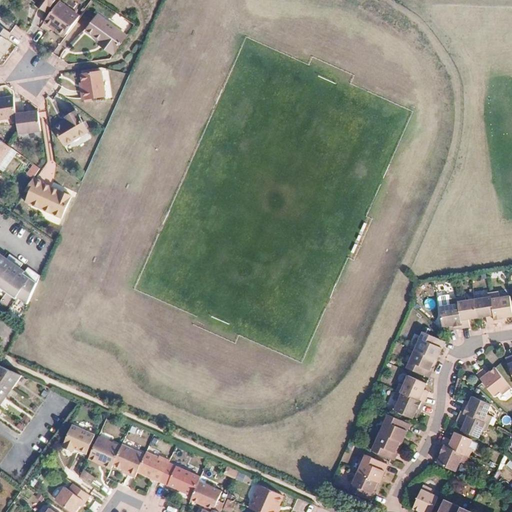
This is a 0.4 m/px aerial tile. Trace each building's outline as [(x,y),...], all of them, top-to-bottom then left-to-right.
[(39,4),(37,7),(46,13),(55,0),(33,0),(36,2),(39,4)] [(43,24),(49,29),(52,25),(65,35),(78,17),(58,2),(43,24)] [(117,49),(129,33),(100,12),(88,28),(102,38),(117,49)] [(52,25),(49,29),(63,39),(65,35),(52,25)] [(10,34),(0,26),(0,56),(10,43),(5,40),(10,34)] [(117,49),(102,38),(100,42),(114,53),(117,49)] [(274,51),(269,65),(284,71),(289,57),(274,51)] [(238,73),(252,78),(257,64),(244,59),(238,73)] [(83,90),(79,90),(81,100),(85,100),(91,99),(104,96),(100,72),(80,75),(82,84),(83,90)] [(301,104),(305,88),(290,84),(286,101),(301,104)] [(322,107),(335,114),(342,101),(329,94),(322,107)] [(0,119),(16,117),(16,115),(14,96),(2,98),(3,101),(0,101),(0,119)] [(236,97),(234,103),(245,107),(247,101),(236,97)] [(374,118),(381,104),(370,99),(363,112),(374,118)] [(16,117),(18,134),(40,131),(37,111),(16,115),(16,117)] [(67,121),(54,128),(64,145),(87,132),(75,111),(65,118),(67,121)] [(232,124),(243,129),(249,116),(238,111),(232,124)] [(322,135),(330,120),(315,112),(307,127),(322,135)] [(284,132),(298,136),(302,121),(288,116),(284,132)] [(262,121),(256,135),(270,141),(276,127),(262,121)] [(379,137),(374,152),(388,158),(394,143),(379,137)] [(0,140),(0,160),(10,147),(0,140)] [(345,169),(350,153),(336,149),(331,165),(345,169)] [(283,152),(276,167),(290,173),(297,158),(283,152)] [(230,160),(224,175),(239,181),(245,166),(230,160)] [(322,169),(316,184),(332,189),(337,174),(322,169)] [(39,170),(30,184),(32,186),(28,193),(56,214),(69,195),(62,189),(59,192),(51,186),(54,183),(46,178),(47,176),(39,170)] [(196,199),(202,184),(188,179),(182,193),(196,199)] [(215,195),(230,202),(236,188),(220,181),(215,195)] [(249,183),(243,197),(255,202),(261,188),(249,183)] [(306,189),(303,194),(316,202),(319,196),(306,189)] [(366,211),(373,195),(359,189),(352,205),(366,211)] [(322,208),(335,215),(343,201),(330,194),(322,208)] [(268,223),(273,208),(260,203),(255,218),(268,223)] [(295,224),(300,209),(286,205),(281,220),(295,224)] [(182,232),(190,217),(176,211),(169,225),(182,232)] [(234,211),(227,227),(241,233),(248,216),(234,211)] [(302,224),(299,231),(315,237),(318,231),(302,224)] [(276,251),(291,254),(294,239),(279,235),(276,251)] [(213,241),(207,253),(220,259),(225,246),(213,241)] [(329,257),(342,264),(347,254),(333,248),(329,257)] [(0,286),(14,297),(26,306),(39,276),(26,268),(22,274),(17,270),(21,264),(8,255),(3,261),(0,258),(0,286)] [(236,275),(250,280),(255,265),(241,260),(236,275)] [(260,276),(274,282),(280,268),(266,262),(260,276)] [(199,284),(205,270),(190,264),(184,277),(199,284)] [(221,294),(226,280),(213,276),(207,289),(221,294)] [(154,277),(148,290),(161,296),(166,282),(154,277)] [(327,300),(332,287),(317,281),(312,294),(327,300)] [(0,286),(0,290),(12,300),(14,297),(0,286)] [(237,286),(230,300),(243,307),(251,292),(237,286)] [(496,294),(490,295),(495,324),(500,324),(499,318),(505,317),(505,318),(511,318),(509,298),(497,300),(496,294)] [(483,300),(474,301),(477,319),(486,318),(487,326),(495,324),(490,295),(482,296),(483,300)] [(438,298),(439,308),(450,307),(449,301),(448,297),(438,298)] [(464,299),(457,300),(461,329),(469,328),(468,321),(477,319),(474,301),(465,303),(464,299)] [(461,329),(457,300),(449,301),(450,307),(439,308),(441,329),(448,328),(449,325),(453,325),(454,331),(461,329)] [(261,324),(268,310),(254,304),(248,318),(261,324)] [(214,328),(229,333),(234,319),(219,314),(214,328)] [(272,345),(278,332),(265,326),(259,340),(272,345)] [(438,357),(444,343),(421,334),(413,351),(433,360),(435,356),(438,357)] [(288,338),(283,352),(296,356),(301,343),(288,338)] [(433,360),(413,351),(405,368),(428,379),(431,372),(428,371),(430,366),(433,368),(436,361),(433,360)] [(164,377),(173,364),(160,355),(151,367),(164,377)] [(12,389),(21,376),(0,367),(0,400),(10,387),(12,389)] [(488,371),(484,374),(489,381),(493,377),(491,376),(488,371)] [(489,381),(484,374),(477,379),(494,400),(500,396),(503,399),(511,391),(497,372),(491,376),(493,377),(489,381)] [(399,384),(395,392),(422,404),(425,399),(418,395),(420,392),(423,391),(425,386),(407,378),(403,386),(399,384)] [(248,405),(252,390),(240,387),(236,402),(248,405)] [(422,404),(395,392),(392,399),(397,401),(392,412),(411,420),(414,415),(412,412),(414,409),(419,411),(422,404)] [(463,407),(460,413),(487,426),(491,419),(485,417),(490,407),(472,398),(469,404),(471,405),(469,410),(463,407)] [(487,426),(460,413),(457,420),(465,423),(461,432),(477,439),(481,431),(484,432),(487,426)] [(386,415),(378,433),(398,442),(400,437),(402,439),(409,426),(386,415)] [(95,435),(72,425),(63,446),(73,450),(74,447),(87,453),(95,435)] [(398,442),(378,433),(370,450),(392,461),(395,454),(393,453),(395,448),(398,449),(401,443),(398,442)] [(443,439),(440,446),(468,458),(471,452),(467,450),(471,442),(454,434),(450,442),(443,439)] [(120,449),(97,438),(89,458),(104,464),(103,467),(111,470),(113,466),(120,449)] [(144,456),(121,446),(120,449),(113,466),(122,470),(128,472),(127,475),(134,478),(137,473),(144,456)] [(468,458),(440,446),(437,453),(443,456),(441,460),(439,459),(436,466),(454,474),(460,463),(464,465),(468,458)] [(153,478),(160,482),(167,464),(169,461),(159,457),(158,459),(145,454),(144,456),(137,473),(152,480),(153,478)] [(366,457),(358,475),(377,484),(380,479),(382,480),(387,467),(366,457)] [(89,458),(88,460),(103,467),(104,464),(89,458)] [(160,482),(159,483),(192,496),(198,483),(200,478),(167,464),(160,482)] [(95,480),(83,471),(80,478),(90,486),(95,480)] [(372,501),(374,496),(372,495),(375,489),(377,490),(380,485),(377,484),(358,475),(350,491),(372,501)] [(216,511),(212,510),(221,493),(198,483),(192,496),(190,501),(204,507),(201,511),(216,511)] [(84,503),(89,496),(73,485),(68,491),(65,488),(55,500),(71,511),(74,511),(82,501),(84,503)] [(410,508),(415,510),(416,509),(420,511),(419,511),(427,511),(434,497),(428,494),(430,490),(420,485),(410,508)] [(276,511),(275,511),(278,506),(282,497),(259,487),(249,509),(254,511),(276,511)] [(233,504),(227,501),(224,507),(230,510),(233,504)] [(459,511),(438,502),(433,511),(459,511)]
